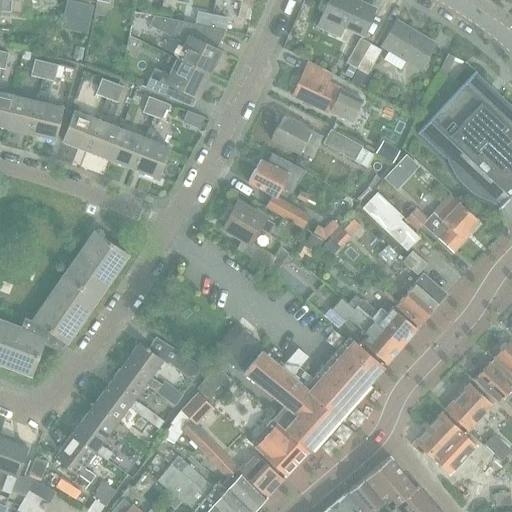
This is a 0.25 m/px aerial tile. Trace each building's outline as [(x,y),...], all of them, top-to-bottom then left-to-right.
[(0,0),(0,8),(9,10),(10,0),(34,0),(38,0),(37,0),(0,0)] [(173,12),(174,4),(175,0),(162,0),(161,9),(173,12)] [(249,20),(252,0),(240,0),(237,17),(249,20)] [(362,35),(373,9),(353,0),(327,0),(320,16),(362,35)] [(183,42),(175,58),(208,75),(220,51),(215,48),(225,30),(201,27),(177,21),(169,35),(183,42)] [(419,68),(434,44),(396,21),(382,45),(419,68)] [(345,62),(355,68),(370,43),(359,37),(345,62)] [(380,49),(370,43),(355,68),(366,74),(380,49)] [(8,53),(0,51),(0,68),(5,70),(8,53)] [(208,75),(175,58),(167,74),(153,68),(144,86),(168,95),(173,86),(196,98),(208,75)] [(30,76),(41,79),(45,62),(34,60),(30,76)] [(360,98),(326,82),(331,72),(308,61),(292,95),(349,122),(353,120),(362,102),(360,98)] [(57,65),(45,62),(41,79),(54,81),(57,65)] [(511,105),(509,104),(475,72),(476,71),(475,70),(416,133),(417,134),(418,133),(447,159),(448,163),(450,168),(452,171),(455,175),(458,179),(461,182),(464,186),(467,189),(471,191),(475,194),(479,196),(483,198),(487,200),(491,201),(497,207),(496,208),(497,209),(510,195),(511,196),(511,195),(511,105)] [(95,95),(106,99),(112,83),(101,79),(95,95)] [(123,87),(112,83),(106,99),(117,103),(123,87)] [(36,101),(28,133),(53,139),(61,107),(46,103),(48,93),(38,90),(36,101)] [(11,95),(0,91),(0,125),(4,127),(11,95)] [(36,101),(11,95),(4,127),(28,133),(36,101)] [(142,112),(153,116),(159,101),(148,97),(142,112)] [(170,105),(159,101),(153,116),(164,121),(170,105)] [(86,150),(98,120),(74,110),(62,141),(86,150)] [(315,147),(321,136),(310,131),(310,130),(282,115),(270,138),(298,153),(304,142),(315,147)] [(86,150),(109,159),(121,129),(98,120),(86,150)] [(144,138),(133,168),(157,177),(168,147),(153,141),(157,132),(148,128),(144,138)] [(121,129),(109,159),(133,168),(144,138),(121,129)] [(363,147),(330,130),(322,145),(355,162),(363,147)] [(405,153),(384,177),(395,188),(417,164),(405,153)] [(275,197),(288,174),(259,159),(247,182),(275,197)] [(406,249),(419,236),(400,218),(403,216),(377,191),(362,207),(406,249)] [(422,223),(431,231),(451,251),(466,236),(462,233),(476,219),(449,193),(426,218),(422,223)] [(268,233),(274,223),(236,202),(222,226),(242,238),(236,248),(262,263),(269,252),(250,241),(258,228),(268,233)] [(302,227),(308,216),(286,203),(280,214),(302,227)] [(417,228),(422,223),(426,218),(415,207),(406,217),(417,228)] [(340,248),(350,237),(343,230),(333,241),(340,248)] [(61,350),(128,254),(94,231),(31,320),(24,317),(20,328),(0,320),(0,363),(31,376),(43,344),(61,350)] [(417,274),(426,262),(411,249),(402,260),(417,274)] [(418,325),(445,293),(422,273),(395,304),(418,325)] [(356,305),(352,309),(341,299),(332,310),(344,321),(348,318),(368,335),(362,342),(385,363),(401,344),(356,305)] [(361,299),(356,305),(401,344),(415,328),(392,307),(387,313),(379,307),(376,311),(361,299)] [(307,451),(383,366),(347,336),(325,361),(330,365),(316,381),(298,366),(307,356),(297,348),(280,366),(261,350),(243,372),(284,405),(271,419),(307,451)] [(155,337),(148,349),(139,342),(121,366),(145,383),(157,392),(162,384),(150,375),(161,361),(167,365),(177,351),(155,337)] [(511,342),(509,340),(493,357),(511,374),(511,342)] [(511,385),(487,362),(472,379),(497,403),(511,417),(511,385)] [(145,383),(121,366),(105,388),(128,406),(159,428),(165,421),(134,398),(145,383)] [(204,400),(222,378),(211,369),(193,392),(204,400)] [(467,431),(492,405),(468,383),(444,409),(467,431)] [(88,411),(111,428),(123,437),(129,430),(117,421),(128,406),(105,388),(88,411)] [(111,428),(88,411),(71,433),(95,451),(107,459),(112,452),(100,443),(111,428)] [(445,476),(456,464),(445,453),(463,433),(441,412),(411,444),(421,453),(424,451),(436,462),(433,465),(445,476)] [(181,430),(227,478),(237,469),(191,421),(181,430)] [(270,430),(255,446),(264,455),(263,456),(284,476),(301,457),(280,437),(279,438),(270,430)] [(95,451),(71,433),(54,456),(90,483),(95,475),(83,466),(95,451)] [(493,435),(485,444),(502,460),(510,452),(493,435)] [(0,469),(7,473),(0,490),(9,494),(27,447),(0,437),(0,469)] [(242,472),(266,496),(282,479),(254,452),(238,469),(242,472)] [(372,511),(391,496),(397,502),(393,506),(398,511),(440,511),(417,484),(414,486),(387,456),(321,511),(372,511)] [(180,473),(221,511),(251,511),(252,511),(227,488),(219,498),(214,493),(210,490),(212,487),(187,465),(180,473)] [(221,511),(180,473),(176,470),(163,486),(181,503),(182,501),(194,511),(221,511)] [(266,496),(242,472),(227,488),(252,511),(266,496)] [(34,479),(29,489),(49,501),(54,491),(34,479)] [(29,489),(23,500),(43,511),(49,501),(29,489)] [(95,499),(86,511),(85,511),(98,511),(104,505),(95,499)] [(23,500),(17,510),(20,511),(42,511),(43,511),(23,500)]
